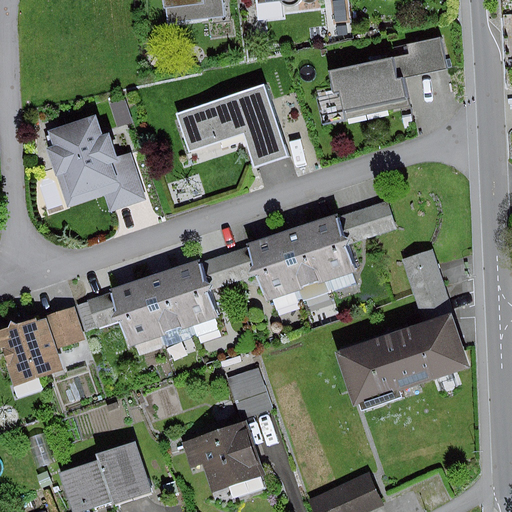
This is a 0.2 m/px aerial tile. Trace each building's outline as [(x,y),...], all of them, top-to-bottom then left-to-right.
[(170,0),(173,21),(227,15),(224,0),(170,0)] [(444,38),(411,45),(413,54),(418,76),(450,70),(444,38)] [(413,54),(399,58),(404,79),(409,78),(418,76),(413,54)] [(399,58),(336,71),(340,93),(347,91),(351,110),(413,97),(409,78),(404,79),(399,58)] [(269,84),(181,114),(194,151),(248,133),(260,168),(294,156),(269,84)] [(127,100),(114,104),(121,127),(135,123),(127,100)] [(58,146),(52,148),(70,208),(107,196),(112,212),(148,201),(133,154),(123,157),(116,134),(109,136),(103,116),(54,131),(58,146)] [(389,202),(343,217),(351,245),(398,230),(389,202)] [(343,217),(314,226),(332,283),(361,273),(351,245),(343,217)] [(314,226),(285,236),(303,291),(332,283),(314,226)] [(285,236),(255,246),(264,273),(273,301),(303,291),(285,236)] [(255,246),(204,262),(213,290),(264,273),(255,246)] [(436,252),(406,261),(425,319),(455,310),(436,252)] [(204,262),(175,272),(193,328),(223,318),(213,290),(204,262)] [(175,272),(147,281),(165,337),(193,328),(175,272)] [(147,281),(117,291),(126,319),(135,346),(165,337),(147,281)] [(126,319),(117,291),(79,304),(88,332),(126,319)] [(77,308),(53,316),(65,349),(89,341),(77,308)] [(459,315),(349,351),(365,401),(419,384),(476,366),(459,315)] [(16,328),(0,333),(18,387),(61,373),(43,319),(25,325),(18,321),(16,328)] [(262,369),(230,380),(244,419),(276,408),(262,369)] [(251,423),(187,444),(195,468),(207,464),(215,491),(267,474),(251,423)] [(104,460),(64,473),(76,511),(80,511),(117,500),(119,506),(157,494),(141,442),(102,454),(104,460)] [(370,473),(311,501),(316,511),(373,511),(386,506),(370,473)] [(22,497),(9,503),(13,511),(16,511),(26,507),(22,497)]
